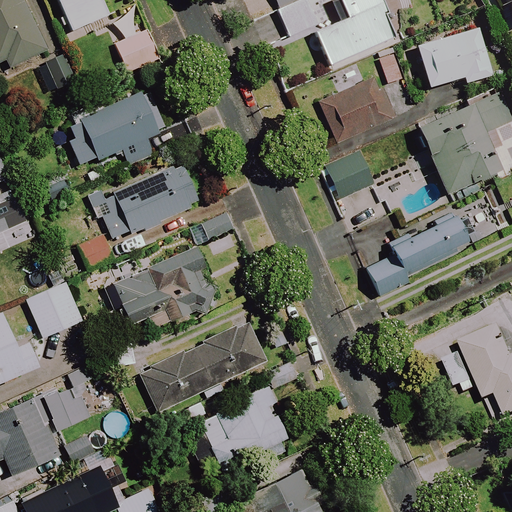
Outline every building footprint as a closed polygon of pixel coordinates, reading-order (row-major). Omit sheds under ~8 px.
[(45,53),(20,0),(0,0),(0,63),(3,63),(6,70),(45,53)] [(53,0),(68,36),(107,20),(98,0),(53,0)] [(271,0),(275,9),(297,0),(271,0)] [(303,0),(298,0),(273,11),(286,41),(315,28),(303,0)] [(380,21),(385,19),(377,0),(334,0),(344,24),(313,37),(325,67),(389,42),(380,21)] [(490,78),(476,30),(413,48),(425,90),(460,80),(462,86),(490,78)] [(157,61),(144,32),(112,46),(125,75),(157,61)] [(398,81),(388,54),(375,59),(385,86),(398,81)] [(71,83),(59,57),(34,69),(46,95),(71,83)] [(393,121),(384,100),(379,89),(375,91),(370,81),(316,105),(335,147),(393,121)] [(168,125),(149,86),(102,109),(65,127),(71,140),(64,144),(77,170),(116,150),(125,167),(153,154),(144,137),(168,125)] [(442,197),(500,172),(483,135),(510,123),(497,95),(414,131),(442,197)] [(369,187),(356,155),(322,169),(336,201),(369,187)] [(195,203),(180,168),(171,171),(170,168),(103,196),(100,190),(83,197),(94,222),(100,220),(110,242),(125,235),(126,238),(139,232),(140,235),(161,226),(160,223),(188,212),(186,207),(195,203)] [(0,235),(8,232),(2,217),(10,214),(3,196),(0,197),(0,235)] [(230,232),(223,214),(197,226),(205,243),(230,232)] [(459,236),(462,235),(454,216),(451,218),(449,214),(430,223),(432,228),(410,239),(408,235),(384,246),(389,257),(362,270),(375,298),(402,285),(399,278),(465,248),(459,236)] [(111,261),(99,235),(74,248),(86,273),(111,261)] [(148,331),(189,312),(203,317),(212,288),(193,247),(107,286),(127,329),(144,322),(148,331)] [(79,324),(64,285),(23,302),(39,340),(79,324)] [(13,350),(0,319),(0,386),(38,370),(27,344),(13,350)] [(264,365),(244,322),(197,343),(199,346),(182,354),(180,351),(146,368),(147,372),(136,377),(155,416),(264,365)] [(275,327),(263,332),(271,351),(283,345),(275,327)] [(511,357),(509,358),(495,327),(474,336),(454,346),(458,354),(439,363),(452,391),(457,389),(460,395),(473,389),(479,402),(480,403),(490,426),(500,422),(511,416),(511,357)] [(128,340),(103,343),(106,371),(132,367),(128,340)] [(86,420),(77,399),(83,385),(82,384),(89,381),(83,367),(63,376),(68,387),(54,393),(52,389),(0,411),(0,466),(6,479),(58,456),(49,434),(54,432),(65,457),(88,447),(78,424),(86,420)] [(278,444),(288,439),(266,389),(196,422),(200,431),(189,435),(202,463),(211,459),(220,480),(281,453),(278,444)] [(197,404),(175,415),(181,428),(203,416),(197,404)] [(328,511),(307,468),(233,505),(236,511),(328,511)] [(104,511),(109,510),(110,498),(97,470),(77,479),(76,475),(16,502),(20,511),(104,511)] [(220,488),(202,498),(209,511),(233,511),(220,488)] [(156,511),(145,489),(113,504),(113,511),(156,511)] [(0,511),(13,511),(9,500),(0,503),(0,511)]
